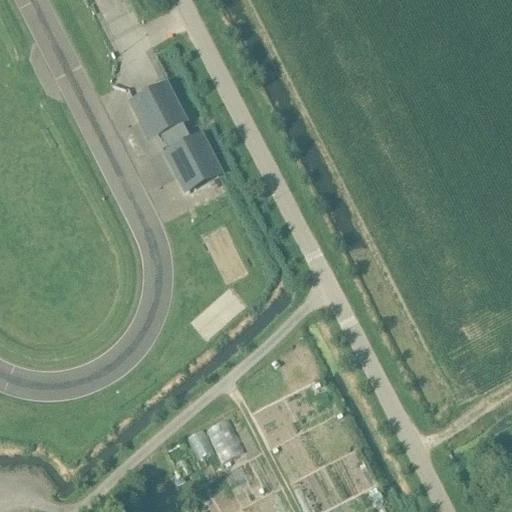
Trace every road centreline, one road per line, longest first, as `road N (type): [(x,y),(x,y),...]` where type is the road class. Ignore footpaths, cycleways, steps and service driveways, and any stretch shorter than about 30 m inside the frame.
road 1 (unclassified): [(328,285),(81,511)]
road 2 (unclassified): [(328,285),(181,0)]
road 3 (unclassified): [(445,511),(328,285)]
road 4 (track): [(228,378),(296,511)]
